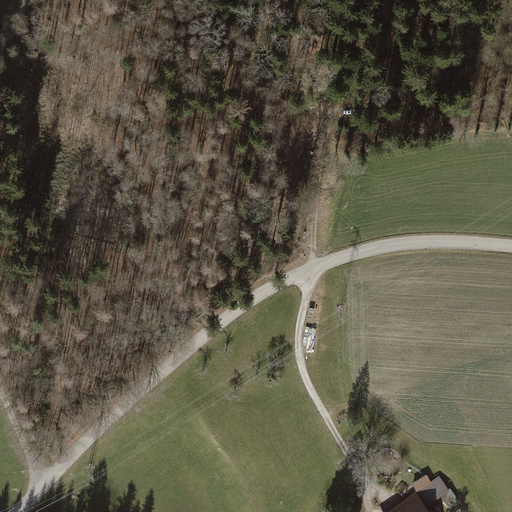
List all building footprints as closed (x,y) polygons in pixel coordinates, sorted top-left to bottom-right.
[(313,111),(298,96),(290,104),(294,108),(295,107),(298,110),(296,112),(301,117),(302,116),(306,119),(313,111)] [(347,151),(327,148),(325,167),(337,168),(345,169),(347,151)] [(341,181),(345,169),(337,168),(333,180),(341,181)] [(334,188),(323,188),(318,249),(330,249),(334,188)] [(305,232),(309,232),(310,210),(300,210),(298,232),(305,232)] [(388,511),(427,511),(415,494),(388,511)]
